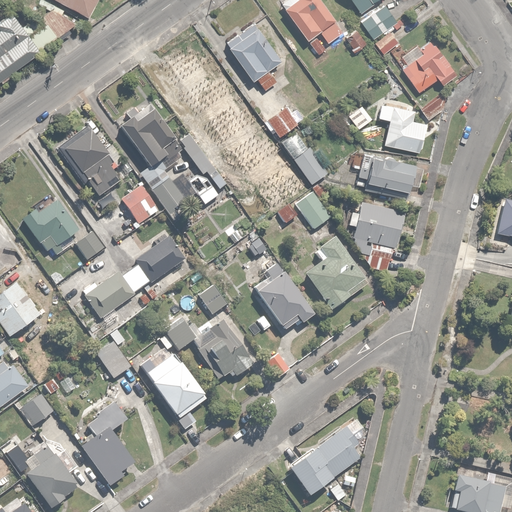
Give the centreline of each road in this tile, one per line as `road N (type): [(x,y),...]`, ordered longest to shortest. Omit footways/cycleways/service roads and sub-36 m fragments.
road 1 (residential): [(465,0),(494,46),(497,91),(466,176),(428,331)]
road 2 (residential): [(153,511),(388,339),(428,331)]
road 3 (tertiary): [(174,0),(0,125)]
road 4 (residential): [(428,331),(386,511)]
